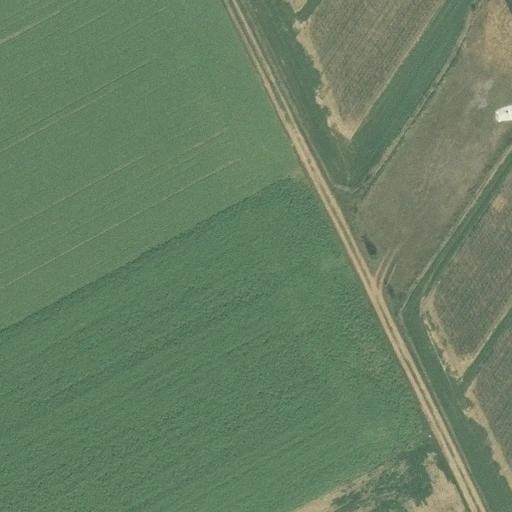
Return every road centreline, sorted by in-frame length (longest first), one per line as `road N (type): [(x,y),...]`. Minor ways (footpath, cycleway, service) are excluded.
road 1 (track): [(476,511),(226,0)]
road 2 (track): [(363,284),(502,73)]
